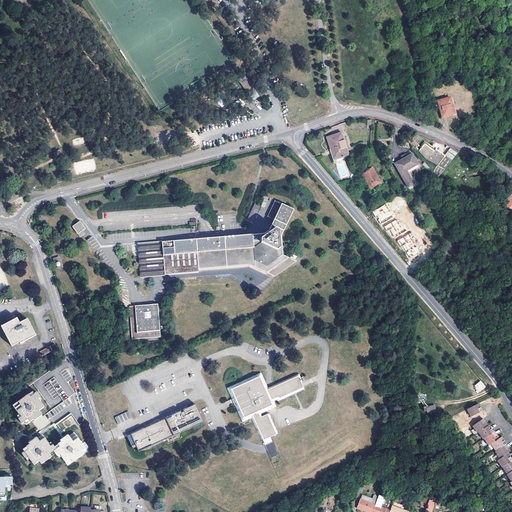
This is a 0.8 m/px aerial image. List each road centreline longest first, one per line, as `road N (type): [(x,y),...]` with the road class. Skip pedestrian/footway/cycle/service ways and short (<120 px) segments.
road 1 (residential): [(511,407),(294,136)]
road 2 (tertiary): [(115,511),(39,251),(14,225)]
road 3 (tertiary): [(294,136),(42,199),(14,225)]
road 4 (tertiary): [(511,177),(457,142),(378,113),(345,114),(294,136)]
